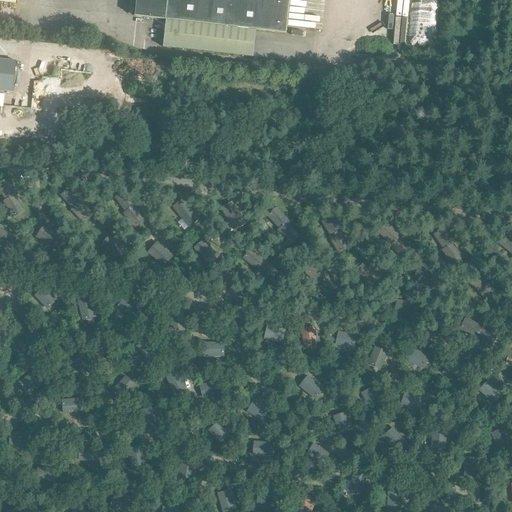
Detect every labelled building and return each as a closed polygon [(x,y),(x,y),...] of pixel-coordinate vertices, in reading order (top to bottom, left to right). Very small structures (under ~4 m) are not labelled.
[(0,0),(0,1),(15,3),(15,0),(137,0),(135,17),(167,20),(164,48),(253,57),(256,31),(286,34),(290,0),(0,0)] [(0,189),(6,200),(15,196),(17,195),(9,179),(0,183),(0,189)] [(69,185),(61,194),(73,206),(73,207),(79,200),(81,202),(83,199),(69,185)] [(125,189),(115,197),(126,211),(133,206),(134,207),(137,205),(125,189)] [(15,196),(6,200),(4,202),(13,217),(24,211),(15,196)] [(183,198),(173,206),(189,226),(199,219),(183,198)] [(73,207),(73,206),(71,209),(85,223),(93,214),(81,202),(79,200),(73,207)] [(232,201),(221,208),(235,230),(246,223),(232,201)] [(126,211),(124,212),(136,227),(145,221),(134,207),(133,206),(126,211)] [(287,222),(288,222),(289,221),(277,207),(268,216),(280,229),(287,222)] [(340,231),(340,232),(342,230),(333,215),(322,222),(331,237),(340,231)] [(287,222),(280,229),(278,230),(290,244),(299,235),(288,222),(287,222)] [(399,237),(401,235),(387,223),(379,233),(392,244),(399,237)] [(65,240),(44,227),(37,237),(57,251),(65,240)] [(0,228),(0,243),(10,249),(16,238),(0,228)] [(452,243),(453,244),(455,242),(444,228),(434,235),(444,249),(452,243)] [(340,231),(331,237),(329,238),(339,253),(350,246),(340,232),(340,231)] [(109,235),(101,246),(117,259),(125,248),(109,235)] [(511,237),(509,235),(501,245),(511,253),(511,237)] [(399,237),(392,244),(390,246),(404,258),(412,248),(405,242),(399,237)] [(203,239),(194,247),(208,264),(217,255),(203,239)] [(157,242),(148,252),(164,266),(172,255),(157,242)] [(452,243),(444,249),(442,250),(452,265),(463,258),(453,244),(452,243)] [(251,247),(243,257),(256,268),(257,268),(261,261),(263,262),(265,258),(251,247)] [(256,268),(255,270),(270,282),(277,273),(263,262),(261,261),(257,268),(256,268)] [(314,262),(306,272),(320,283),(326,276),(328,277),(329,274),(318,265),(314,262)] [(367,262),(357,270),(370,285),(380,277),(373,268),(367,262)] [(423,267),(414,275),(427,291),(436,284),(429,276),(423,267)] [(480,272),(469,282),(489,302),(499,293),(480,272)] [(320,283),(319,285),(334,297),(341,288),(335,282),(328,277),(326,276),(320,283)] [(45,288),(36,296),(47,308),(57,300),(45,288)] [(90,296),(79,298),(84,320),(95,317),(90,296)] [(127,297),(119,306),(132,317),(140,308),(127,297)] [(398,300),(395,313),(404,315),(415,317),(418,304),(398,300)] [(184,311),(170,312),(172,331),(185,330),(184,311)] [(466,317),(460,328),(466,332),(475,336),(480,328),(481,329),(483,326),(466,317)] [(267,325),(264,338),(282,342),(285,329),(275,327),(267,325)] [(307,327),(301,328),(304,349),(317,347),(315,326),(307,327)] [(480,328),(475,336),(474,339),(484,344),(490,348),(496,337),(481,329),(480,328)] [(17,342),(24,352),(41,339),(34,329),(26,335),(17,342)] [(338,331),(335,344),(353,348),(357,335),(346,332),(338,331)] [(136,346),(148,360),(158,352),(151,345),(146,338),(136,346)] [(204,343),(204,356),(224,356),(224,343),(204,343)] [(388,351),(375,346),(369,363),(382,368),(388,351)] [(412,348),(407,361),(424,368),(429,356),(419,352),(412,348)] [(78,352),(73,365),(90,372),(95,358),(90,356),(78,352)] [(449,360),(443,372),(460,380),(466,368),(455,363),(449,360)] [(166,375),(173,394),(186,388),(178,370),(166,375)] [(37,371),(20,383),(27,393),(44,381),(37,371)] [(126,376),(111,391),(122,400),(136,385),(126,376)] [(308,376),(300,386),(309,394),(315,398),(323,388),(308,376)] [(199,384),(203,398),(221,393),(217,379),(210,382),(199,384)] [(488,380),(480,390),(496,404),(504,394),(496,386),(488,380)] [(373,386),(361,393),(370,409),(382,402),(377,394),(373,386)] [(405,392),(401,405),(421,412),(425,399),(414,395),(405,392)] [(83,399),(63,400),(64,413),(84,412),(84,411),(83,399)] [(254,400),(247,411),(264,420),(270,409),(263,405),(254,400)] [(159,407),(141,411),(144,423),(161,420),(159,407)] [(346,412),(334,416),(337,425),(340,434),(353,429),(346,412)] [(208,429),(221,444),(231,435),(219,420),(208,429)] [(393,427),(383,436),(390,444),(395,450),(406,441),(393,427)] [(503,427),(491,433),(500,450),(511,444),(511,443),(506,432),(503,427)] [(447,433),(433,431),(430,451),(436,452),(444,453),(447,433)] [(10,432),(9,444),(28,446),(29,433),(21,432),(10,432)] [(254,441),(253,455),(274,456),(275,443),(267,442),(254,441)] [(314,443),(306,454),(322,464),(329,453),(320,447),(314,443)] [(80,446),(78,460),(98,462),(99,448),(89,447),(80,446)] [(141,447),(129,449),(133,471),(146,468),(141,447)] [(178,475),(192,479),(194,471),(197,458),(182,455),(178,475)] [(479,459),(467,458),(465,478),(471,478),(478,479),(479,459)] [(47,468),(38,467),(36,480),(54,482),(56,469),(47,468)] [(362,471),(354,469),(348,491),(361,494),(367,473),(362,471)] [(218,492),(222,511),(226,511),(236,509),(231,489),(223,491),(218,492)] [(300,492),(294,504),(312,511),(317,500),(307,495),(300,492)] [(401,492),(388,492),(387,511),(400,511),(401,500),(401,492)] [(113,495),(112,508),(129,510),(131,497),(113,495)] [(258,496),(256,509),(274,511),(277,499),(264,497),(258,496)] [(428,504),(425,508),(429,511),(448,511),(449,511),(433,498),(428,504)] [(162,511),(181,511),(182,501),(169,501),(163,500),(162,511)]
